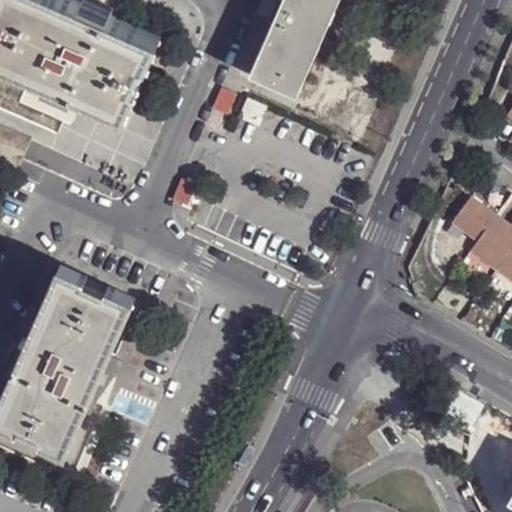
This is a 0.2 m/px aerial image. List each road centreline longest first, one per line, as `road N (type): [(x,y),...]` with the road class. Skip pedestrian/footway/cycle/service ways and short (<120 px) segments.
road 1 (secondary): [(354,304),(483,0)]
road 2 (secondary): [(249,511),(354,304)]
road 3 (unknown): [(354,304),(363,358),(437,479)]
road 4 (residential): [(354,304),(511,387)]
